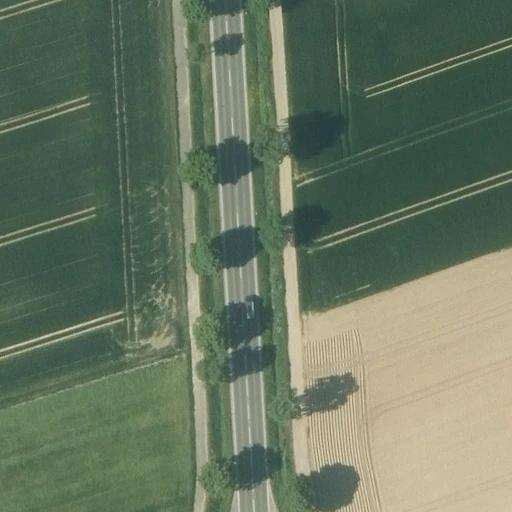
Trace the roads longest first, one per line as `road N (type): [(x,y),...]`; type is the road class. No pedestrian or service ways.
road 1 (track): [(311,511),(274,0)]
road 2 (track): [(173,0),(202,464),(198,511)]
road 3 (secondary): [(222,0),(253,511)]
